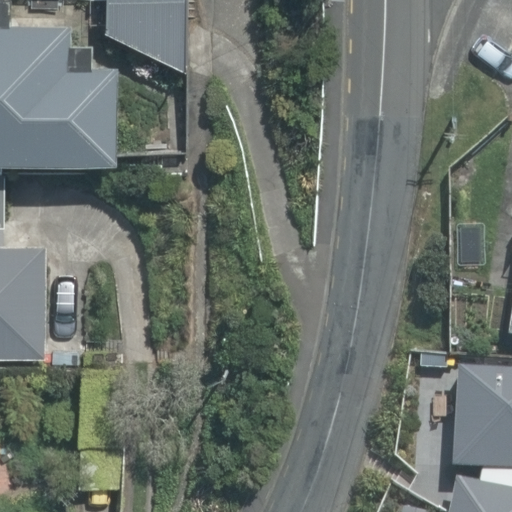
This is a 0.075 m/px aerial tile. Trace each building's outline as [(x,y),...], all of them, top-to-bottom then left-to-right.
[(112,0),(111,31),(182,66),(184,0),(112,0)] [(0,154),(119,159),(122,66),(62,64),(63,30),(0,28),(0,154)] [(0,356),(42,358),(45,242),(5,240),(6,183),(0,183),(0,356)] [(0,493),(12,494),(13,441),(0,440),(0,493)] [(511,511),(511,485),(459,477),(453,511),(511,511)]
